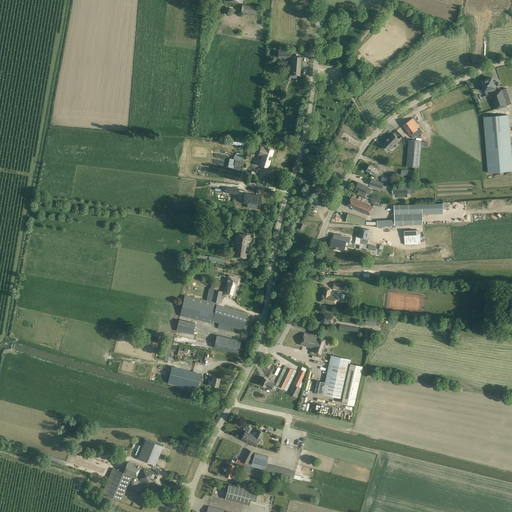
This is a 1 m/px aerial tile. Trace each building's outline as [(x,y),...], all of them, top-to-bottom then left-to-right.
[(257,7),(242,5),(241,12),(256,15),(257,7)] [(278,50),(278,57),(290,58),(290,50),(278,50)] [(292,56),(291,75),(294,75),(299,75),(301,57),(292,56)] [(503,93),(507,91),(506,88),(496,92),(495,88),(492,78),(487,80),(481,81),(483,86),(485,91),(486,95),(491,94),(496,109),(507,105),(503,93)] [(511,170),(511,164),(508,115),(483,117),(488,172),(511,170)] [(423,133),(413,118),(403,125),(410,135),(413,139),(423,133)] [(422,137),(421,141),(409,140),(407,166),(419,167),(421,146),(428,147),(429,134),(422,133),(422,137)] [(393,134),(383,144),(387,149),(390,146),(391,147),(399,140),(393,134)] [(394,152),(398,155),(407,146),(403,142),(394,152)] [(381,147),(375,154),(380,159),(386,152),(381,147)] [(265,148),(260,165),(268,167),(274,150),(265,148)] [(229,158),(228,167),(239,170),(241,161),(235,160),(234,165),(233,165),(234,159),(229,158)] [(370,165),(366,170),(370,173),(376,177),(380,171),(374,167),(370,165)] [(381,179),(381,181),(388,184),(389,181),(390,177),(383,175),(381,179)] [(372,179),(370,184),(382,188),(384,183),(379,181),(372,179)] [(358,192),(357,192),(357,195),(365,196),(366,193),(369,195),(372,189),(358,183),(357,184),(355,186),(356,188),(359,190),(358,192)] [(411,193),(410,185),(392,186),(392,195),(411,193)] [(244,194),(243,203),(248,203),(247,207),(256,208),(256,204),(260,205),(261,196),(256,195),(255,195),(244,194)] [(379,205),(380,201),(379,200),(379,195),(371,194),(370,199),(375,200),(374,204),(379,205)] [(357,210),(361,201),(357,200),(351,198),(348,206),(357,210)] [(361,201),(357,210),(369,215),(373,207),(361,201)] [(395,225),(423,224),(422,214),(443,213),(442,204),(394,205),(395,225)] [(347,213),(345,221),(364,226),(366,218),(347,213)] [(359,237),(361,237),(360,244),(367,245),(368,240),(367,240),(369,230),(366,229),(361,228),(359,237)] [(417,230),(404,231),(405,244),(417,244),(417,230)] [(250,235),(236,233),(235,241),(238,242),(238,246),(235,246),(234,255),(247,257),(250,235)] [(331,243),(331,248),(344,250),(346,242),(350,242),(351,237),(340,235),(339,240),(332,239),(331,243)] [(197,255),(197,260),(208,262),(223,264),(223,265),(229,266),(230,259),(224,259),(224,258),(209,256),(197,255)] [(240,278),(227,275),(223,295),(227,296),(227,294),(234,296),(237,285),(238,285),(240,278)] [(215,287),(210,285),(207,299),(220,302),(222,291),(215,290),(215,287)] [(331,289),(325,288),(324,294),(323,294),(321,302),(335,305),(337,297),(329,295),(331,289)] [(216,303),(184,296),(180,316),(212,324),(213,321),(219,323),(217,328),(228,331),(230,326),(243,330),(247,314),(216,305),(216,303)] [(334,314),(322,312),(320,322),(332,325),(334,314)] [(375,317),(366,316),(365,324),(374,326),(375,317)] [(195,323),(179,319),(176,331),(193,334),(195,323)] [(364,329),(340,325),(339,330),(358,334),(358,331),(364,332),(364,329)] [(326,340),(304,333),(300,345),(316,349),(315,352),(319,354),(321,354),(326,340)] [(237,352),(240,340),(215,334),(212,346),(237,352)] [(170,345),(162,343),(159,359),(167,361),(170,345)] [(351,359),(331,355),(325,382),(317,380),(315,392),(322,394),(343,398),(342,403),(354,405),(363,366),(350,363),(351,359)] [(296,371),(285,366),(276,386),(287,391),(296,371)] [(201,374),(172,367),(168,382),(197,390),(201,374)] [(301,389),(299,388),(302,382),(306,372),(300,369),(293,385),(289,393),(297,397),(301,389)] [(213,377),(209,376),(208,380),(212,381),(211,385),(218,387),(220,378),(213,377)] [(275,382),(264,377),(261,384),(271,389),(275,382)] [(263,432),(258,429),(255,436),(245,431),(241,439),(255,446),(258,440),(259,440),(263,432)] [(163,446),(144,438),(136,457),(155,465),(163,446)] [(128,451),(122,448),(117,459),(121,462),(122,459),(123,460),(128,451)] [(243,456),(239,463),(249,466),(302,480),(303,477),(301,477),(301,475),(294,474),(295,471),(266,464),(268,456),(255,453),(252,464),(247,463),(253,452),(248,449),(245,453),(244,453),(243,456)] [(112,468),(102,493),(121,501),(131,476),(136,478),(140,479),(139,480),(148,484),(153,471),(144,468),(140,467),(128,461),(123,472),(112,468)] [(237,467),(229,463),(224,476),(231,479),(233,473),(235,474),(237,467)] [(261,471),(244,466),(242,473),(259,477),(261,471)] [(258,492),(229,485),(225,499),(250,505),(251,499),(256,500),(258,492)]
